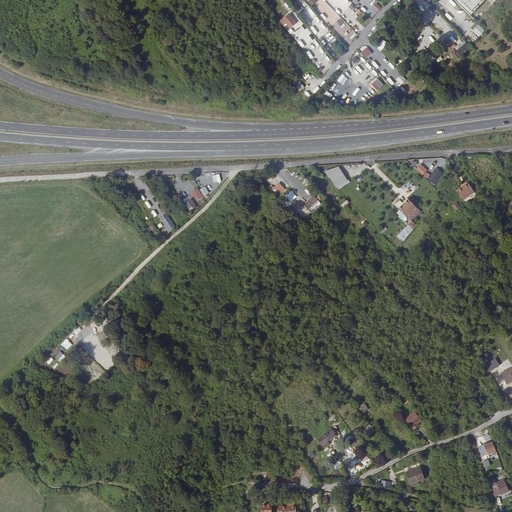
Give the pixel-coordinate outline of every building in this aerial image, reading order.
[(495,0),(455,0),(470,15),(484,0),(489,0),(492,3),(495,0)] [(437,2),(434,5),(440,11),(443,8),(437,2)] [(301,13),(305,10),(301,5),(297,8),(301,13)] [(279,21),(288,31),(297,23),(288,13),(279,21)] [(476,22),(470,29),(479,37),(485,31),(476,22)] [(462,34),(465,31),(458,23),(454,27),(462,34)] [(464,41),(454,50),(460,57),(470,48),(464,41)] [(366,47),(361,52),(366,58),(372,53),(366,47)] [(355,64),(360,61),(356,55),(351,59),(355,64)] [(374,70),(369,74),(373,79),(378,74),(374,70)] [(344,73),(339,78),(344,83),(349,78),(344,73)] [(396,80),(401,85),(407,80),(402,74),(396,80)] [(370,85),(376,92),(384,85),(378,79),(370,85)] [(337,99),(341,92),(335,88),(330,95),(337,99)] [(330,178),(341,171),(339,167),(325,171),(329,178),(330,178)] [(347,180),(341,171),(330,178),(336,187),(347,180)] [(438,181),(441,175),(436,172),(433,178),(438,181)] [(279,182),(272,189),(278,195),(285,189),(279,182)] [(463,200),(474,192),(468,183),(457,191),(463,200)] [(200,188),(204,197),(209,195),(205,186),(200,188)] [(311,193),(305,187),(302,190),(299,187),(295,191),(304,200),(311,193)] [(190,192),(196,201),(203,196),(197,188),(190,192)] [(420,195),(421,194),(416,190),(412,194),(417,198),(420,195)] [(287,195),(290,200),(296,196),(292,191),(287,195)] [(494,204),(486,192),(483,194),(491,206),(494,204)] [(311,212),(321,202),(313,195),(303,205),(311,212)] [(190,212),(197,207),(191,198),(184,202),(190,212)] [(296,199),(291,203),(298,213),(303,209),(296,199)] [(407,218),(417,208),(408,199),(398,209),(407,218)] [(451,205),(455,211),(460,207),(457,202),(451,205)] [(412,220),(421,211),(417,208),(407,218),(411,222),(412,221),(412,220)] [(166,213),(159,217),(168,231),(175,227),(166,213)] [(56,301),(53,298),(48,304),(51,307),(56,301)] [(489,369),(495,365),(492,360),(486,364),(489,369)] [(511,381),(511,370),(509,372),(508,370),(501,373),(506,385),(511,381)] [(363,413),(369,408),(365,403),(359,408),(363,413)] [(428,411),(419,420),(428,429),(431,425),(430,424),(431,423),(435,419),(428,411)] [(375,433),(372,429),(365,434),(368,439),(375,433)] [(319,442),(322,446),(332,439),(329,435),(319,442)] [(328,444),(333,440),(332,439),(322,446),(324,449),(329,446),(328,444)] [(487,455),(496,452),(492,442),(484,445),(487,455)] [(3,448),(0,449),(0,450),(4,459),(8,458),(3,448)] [(417,482),(425,479),(421,468),(406,473),(411,487),(418,484),(418,483),(418,482),(417,482)] [(509,491),(504,479),(495,483),(500,495),(509,491)] [(282,505),(278,506),(278,511),(296,511),(295,503),(292,504),(292,506),(287,506),(282,506),(282,505)]
